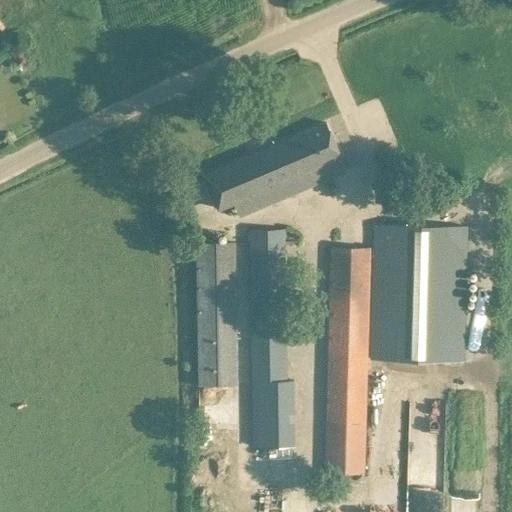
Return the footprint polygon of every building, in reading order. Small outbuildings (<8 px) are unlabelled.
[(402,145),(449,159),(457,135),(410,120),(402,145)] [(326,122),(204,174),(211,192),(218,208),(272,185),(319,165),(324,178),(345,170),(339,157),(341,156),(326,122)] [(374,223),(370,358),(463,361),(466,225),(374,223)] [(254,445),(294,445),(293,380),(286,380),(284,229),(250,230),(254,445)] [(196,242),(198,385),(235,384),(234,241),(196,242)] [(363,473),(369,247),(332,246),(326,472),(363,473)]
